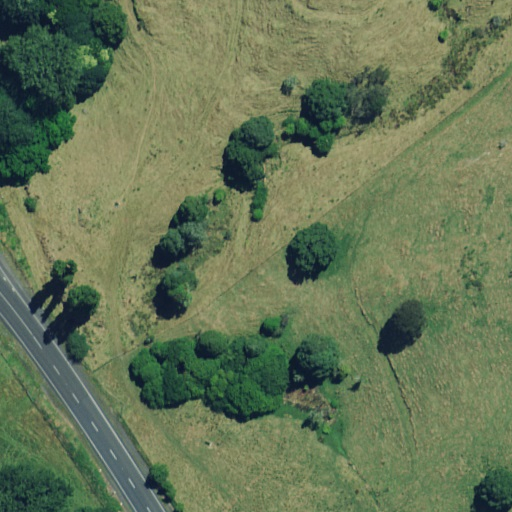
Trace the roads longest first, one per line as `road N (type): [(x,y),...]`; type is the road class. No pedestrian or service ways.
road 1 (primary): [(149,511),(0,293)]
road 2 (unclassified): [(0,116),(44,45),(44,0)]
